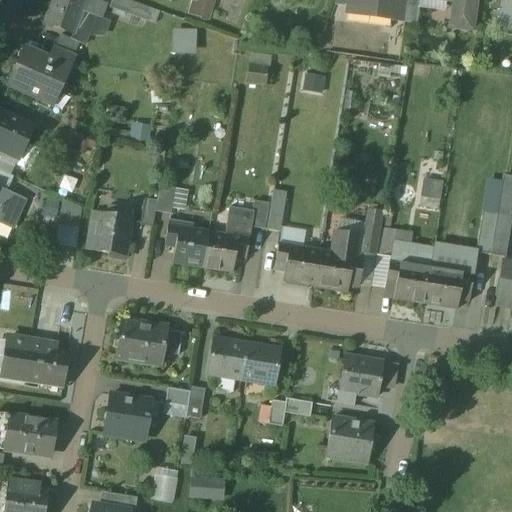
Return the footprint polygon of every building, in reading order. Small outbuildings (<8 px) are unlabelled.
[(89,0),(56,0),(47,24),(75,35),(84,13),(89,0)] [(106,7),(89,0),(84,13),(101,20),(106,7)] [(150,10),(123,0),(112,0),(110,8),(146,21),(150,10)] [(191,0),(188,13),(208,19),(213,0),(191,0)] [(348,0),(346,7),(346,8),(391,13),(394,14),(395,0),(348,0)] [(406,0),(395,0),(394,14),(391,13),(390,21),(403,23),(406,0)] [(406,0),(403,23),(417,25),(420,0),(406,0)] [(476,0),(446,0),(454,1),(450,27),(472,30),(476,0)] [(511,0),(500,0),(499,11),(511,12),(511,0)] [(193,53),(194,29),(169,28),(168,52),(193,53)] [(79,46),(60,37),(54,51),(73,59),(79,46)] [(73,59),(54,51),(49,62),(68,71),(73,59)] [(49,62),(24,52),(9,88),(51,106),(58,89),(60,90),(68,71),(49,62)] [(243,83),(262,83),(263,74),(243,74),(243,83)] [(34,130),(0,114),(0,152),(16,160),(18,161),(25,145),(27,146),(34,130)] [(97,139),(77,130),(73,139),(92,148),(97,139)] [(0,152),(0,172),(9,176),(16,160),(0,152)] [(9,176),(0,172),(0,190),(5,193),(12,178),(9,176)] [(496,214),(489,256),(505,258),(511,216),(511,177),(502,176),(496,214)] [(438,196),(440,180),(420,178),(418,194),(438,196)] [(175,190),(160,187),(158,202),(156,213),(171,215),(175,190)] [(5,193),(0,190),(0,225),(12,231),(25,202),(5,193)] [(270,205),(266,230),(281,233),(286,200),(272,197),(270,205)] [(158,202),(144,200),(140,225),(154,227),(156,213),(158,202)] [(53,244),(74,247),(80,204),(59,201),(53,244)] [(270,205),(255,202),(253,213),(251,228),(266,230),(270,205)] [(108,214),(103,213),(102,217),(98,216),(92,253),(110,256),(110,260),(125,262),(131,222),(123,220),(124,211),(108,209),(108,214)] [(253,213),(229,209),(225,229),(225,233),(249,237),(251,228),(253,213)] [(482,212),(475,253),(489,256),(496,214),(482,212)] [(382,220),(367,218),(362,253),(376,256),(380,229),(382,220)] [(192,228),(168,224),(164,248),(175,250),(172,265),(202,270),(208,235),(192,232),(192,228)] [(209,227),(193,224),(192,228),(192,232),(208,235),(209,227)] [(225,229),(209,227),(208,235),(224,237),(225,233),(225,229)] [(411,234),(380,229),(376,256),(376,257),(389,259),(392,242),(409,244),(411,234)] [(225,233),(224,237),(208,235),(202,270),(232,275),(234,260),(245,261),(249,237),(225,233)] [(360,238),(334,234),(331,254),(319,252),(319,253),(314,288),(314,289),(345,294),(346,287),(357,289),(361,259),(356,258),(360,238)] [(409,244),(392,242),(389,259),(388,264),(429,271),(432,248),(409,244)] [(319,253),(278,246),(274,268),(284,270),(282,283),(314,288),(319,253)] [(511,263),(501,262),(495,300),(511,302),(511,263)] [(429,271),(388,264),(385,286),(395,288),(393,302),(425,307),(431,271),(429,271)] [(471,278),(431,271),(425,307),(455,312),(458,298),(468,299),(471,278)] [(150,328),(123,324),(117,360),(161,367),(168,329),(150,326),(150,328)] [(247,345),(215,339),(209,375),(241,380),(247,345)] [(57,347),(9,340),(3,380),(62,389),(68,355),(56,353),(57,347)] [(282,350),(247,345),(241,380),(276,386),(282,350)] [(385,363),(347,357),(342,391),(376,396),(379,382),(382,382),(385,363)] [(190,393),(168,389),(165,403),(188,407),(190,393)] [(205,391),(191,389),(188,407),(186,418),(200,420),(205,391)] [(153,403),(110,396),(104,436),(146,443),(153,403)] [(310,405),(286,401),(285,405),(284,414),(308,418),(310,405)] [(285,405),(271,403),(267,426),(282,428),(284,414),(285,405)] [(55,424),(0,415),(0,449),(3,450),(3,453),(45,459),(48,443),(52,443),(55,424)] [(373,425),(333,418),(327,458),(367,464),(373,425)] [(194,441),(185,439),(182,457),(182,464),(202,466),(202,458),(191,456),(194,441)] [(176,480),(155,477),(152,503),(173,506),(176,480)] [(225,483),(191,481),(190,497),(223,499),(225,483)] [(34,486),(7,483),(3,511),(42,511),(44,493),(33,492),(34,486)] [(125,498),(101,494),(99,507),(123,511),(125,498)] [(133,511),(136,500),(125,498),(123,511),(127,511),(133,511)]
